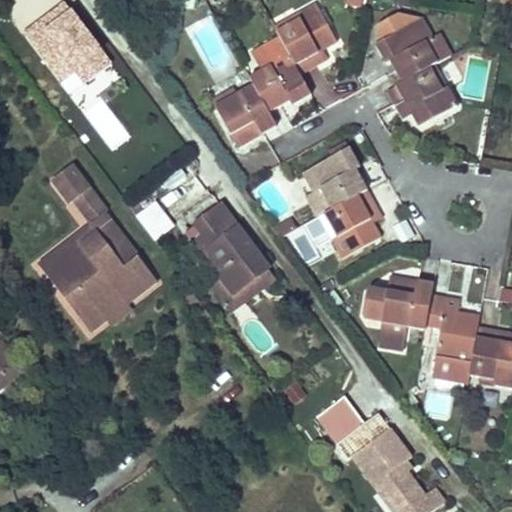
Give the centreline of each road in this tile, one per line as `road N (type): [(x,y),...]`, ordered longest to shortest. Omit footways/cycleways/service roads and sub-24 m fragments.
road 1 (unclassified): [(401,176),(436,241),(487,249),(496,190)]
road 2 (residential): [(401,176),(367,123),(345,112),(276,149)]
